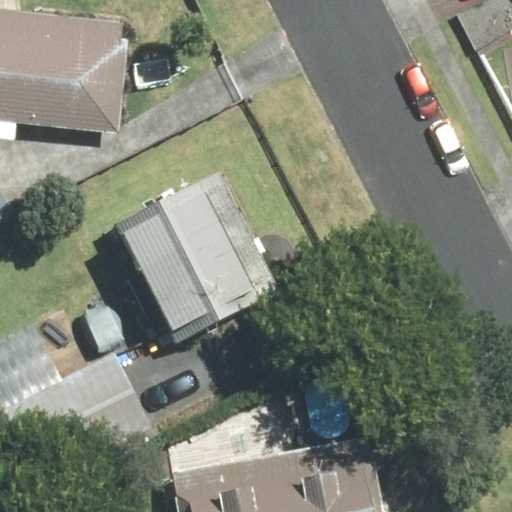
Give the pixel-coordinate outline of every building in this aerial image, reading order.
[(0,12),(0,141),(14,143),(15,125),(115,134),(125,24),(0,12)] [(152,220),(199,323),(202,322),(209,337),(279,303),(215,172),(145,205),(152,220)] [(164,340),(199,323),(152,220),(114,237),(164,340)] [(60,315),(0,340),(0,410),(85,375),(60,315)] [(377,511),(364,438),(168,474),(175,511),(377,511)]
